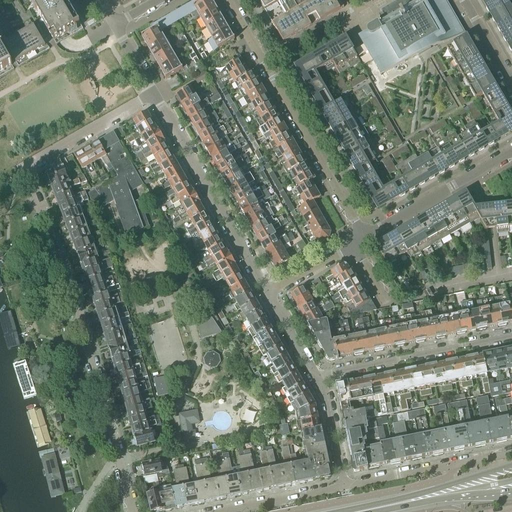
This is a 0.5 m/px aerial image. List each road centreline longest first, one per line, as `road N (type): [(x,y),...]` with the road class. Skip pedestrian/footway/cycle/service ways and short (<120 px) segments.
road 1 (residential): [(131,511),(88,351),(25,175)]
road 2 (residential): [(356,239),(226,0)]
road 3 (residential): [(267,291),(153,96)]
road 4 (residential): [(315,375),(511,334)]
road 5 (residential): [(511,152),(356,239)]
road 6 (residential): [(511,451),(343,487)]
road 7 (residential): [(153,96),(33,163),(25,175)]
road 8 (residential): [(219,511),(343,487)]
